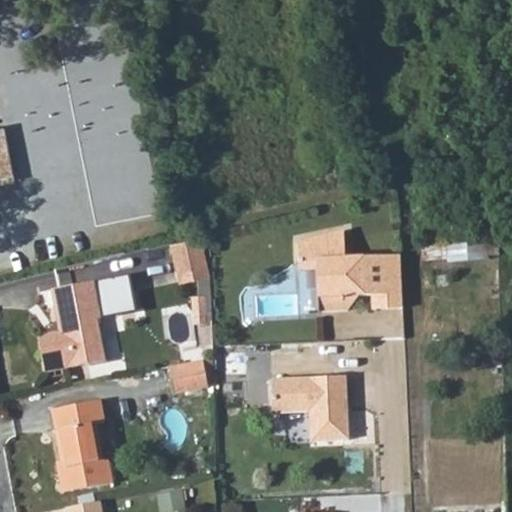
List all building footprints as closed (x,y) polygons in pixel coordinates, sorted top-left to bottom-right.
[(0,181),(14,179),(2,126),(0,126),(0,181)] [(342,231),(305,240),(306,260),(314,260),(314,269),(317,312),(345,311),(345,296),(370,295),(371,309),(401,308),(399,255),(343,257),(342,231)] [(206,233),(175,240),(181,265),(207,259),(206,233)] [(306,260),(305,240),(296,242),(296,261),(306,260)] [(126,251),(54,267),(57,282),(130,271),(126,251)] [(207,259),(181,265),(184,280),(208,275),(207,259)] [(297,269),(306,269),(306,260),(296,261),(297,269)] [(306,269),(314,269),(314,260),(306,260),(306,269)] [(57,282),(49,284),(52,300),(58,299),(63,326),(57,327),(36,331),(43,366),(88,358),(85,341),(101,339),(97,314),(135,308),(130,271),(57,282)] [(58,299),(52,300),(57,327),(63,326),(58,299)] [(104,355),(101,339),(85,341),(88,358),(104,355)] [(248,372),(248,350),(227,350),(227,372),(248,372)] [(202,358),(168,364),(173,391),(207,385),(202,358)] [(312,439),(310,375),(269,376),(269,410),(307,409),(307,439),(312,439)] [(344,375),(310,375),(312,439),(345,439),(344,375)] [(106,417),(101,396),(52,405),(63,462),(57,464),(62,488),(112,479),(109,455),(102,456),(96,419),(106,417)] [(100,511),(98,498),(63,504),(64,511),(100,511)]
